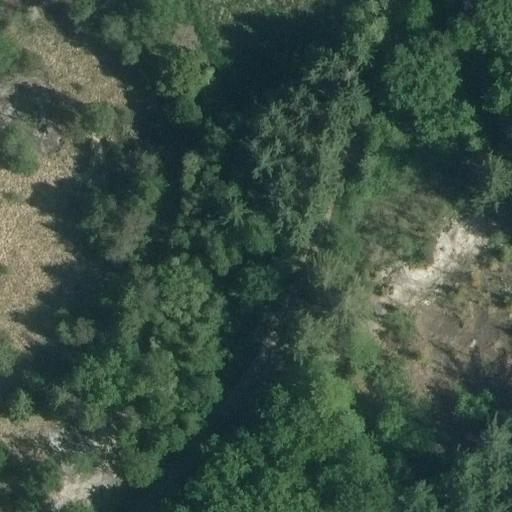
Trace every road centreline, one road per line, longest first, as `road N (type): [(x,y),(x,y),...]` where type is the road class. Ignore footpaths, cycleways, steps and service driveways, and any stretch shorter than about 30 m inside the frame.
road 1 (track): [(252,399),(276,361),(410,0)]
road 2 (track): [(148,511),(252,399)]
